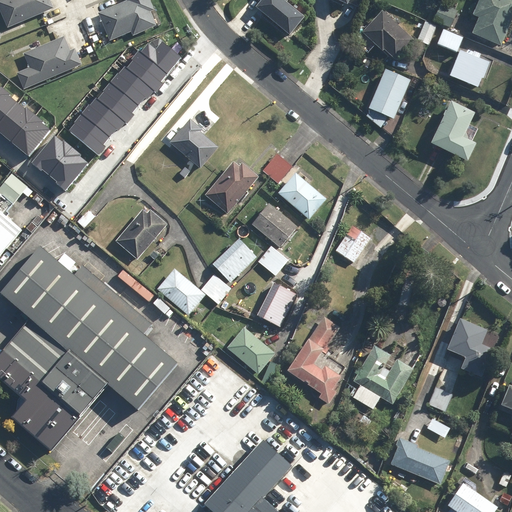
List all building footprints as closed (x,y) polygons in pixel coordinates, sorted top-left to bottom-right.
[(49,0),(0,0),(0,13),(7,30),(54,9),(49,0)] [(127,0),(128,2),(99,14),(110,41),(131,33),(133,38),(156,28),(149,13),(154,11),(149,0),(127,0)] [(263,0),(256,8),(290,38),(304,22),(286,6),(291,0),(263,0)] [(331,0),(331,1),(347,8),(349,4),(359,9),(362,0),(331,0)] [(511,0),(480,0),(473,17),(479,19),(472,35),(502,47),(511,22),(511,0)] [(441,6),(434,22),(450,29),(457,13),(441,6)] [(383,13),(362,35),(382,54),(384,51),(396,62),(415,43),(383,13)] [(436,26),(425,22),(418,42),(429,46),(436,26)] [(443,31),(437,46),(457,54),(463,39),(443,31)] [(71,51),(65,38),(24,56),(30,69),(18,74),(25,90),(82,65),(75,50),(71,51)] [(140,52),(168,75),(181,57),(162,41),(159,38),(151,41),(149,44),(148,43),(140,52)] [(285,45),(281,50),(296,62),(301,57),(285,45)] [(140,52),(139,51),(132,59),(132,60),(126,68),(155,91),(156,92),(163,83),(161,82),(168,75),(140,52)] [(489,64),(460,52),(450,78),(479,90),(489,64)] [(117,74),(110,83),(139,106),(145,98),(147,100),(155,91),(126,68),(125,66),(118,74),(117,74)] [(410,81),(386,71),(370,111),(394,121),(410,81)] [(139,106),(110,83),(103,91),(104,92),(98,99),(126,122),(127,123),(135,115),(133,113),(139,106)] [(2,87),(1,89),(0,89),(0,121),(17,102),(9,96),(10,94),(2,87)] [(89,105),(81,114),(110,137),(117,129),(119,131),(126,122),(98,99),(96,98),(90,105),(89,105)] [(0,131),(11,141),(35,114),(26,107),(24,108),(17,102),(0,121),(0,131)] [(477,145),(464,139),(476,115),(452,103),(431,145),(468,163),(477,145)] [(43,121),(35,114),(11,141),(28,155),(50,129),(42,122),(43,121)] [(110,137),(81,114),(74,122),(75,123),(69,131),(99,155),(106,146),(104,145),(110,137)] [(202,131),(190,121),(171,145),(201,170),(219,149),(200,133),(202,131)] [(50,175),(73,148),(64,140),(62,142),(55,135),(31,163),(41,171),(42,169),(50,175)] [(81,155),(73,148),(50,175),(57,181),(56,183),(65,191),(89,163),(80,156),(81,155)] [(271,178),(285,162),(277,155),(263,172),(271,178)] [(229,216),(259,180),(236,160),(205,197),(229,216)] [(279,185),(293,168),(285,162),(271,178),(279,185)] [(192,172),(185,167),(180,175),(186,180),(192,172)] [(296,174),(278,195),(310,222),(327,202),(296,174)] [(28,188),(13,175),(0,190),(0,194),(13,206),(28,188)] [(298,229),(269,205),(252,226),(280,250),(298,229)] [(96,218),(90,211),(78,223),(84,230),(96,218)] [(138,261),(168,226),(150,211),(147,215),(143,211),(116,243),(138,261)] [(0,217),(0,260),(22,236),(0,217)] [(355,264),(371,239),(353,227),(337,252),(355,264)] [(257,259),(239,240),(213,266),(231,285),(257,259)] [(162,259),(167,253),(161,247),(156,253),(162,259)] [(289,262),(272,247),(258,263),(275,278),(289,262)] [(176,369),(41,251),(3,294),(31,319),(0,353),(0,383),(25,406),(12,421),(50,455),(110,388),(138,413),(176,369)] [(206,297),(175,271),(158,291),(189,317),(206,297)] [(232,290),(214,276),(201,291),(219,306),(232,290)] [(280,329),(296,295),(273,284),(257,318),(280,329)] [(341,329),(324,318),(287,372),(321,395),(318,398),(329,405),(337,393),(333,391),(342,378),(340,376),(346,367),(325,353),(328,349),(330,347),(341,329)] [(482,345),(487,331),(459,319),(447,350),(465,357),(460,369),(482,378),(494,350),(482,345)] [(275,355),(244,328),(227,348),(258,374),(275,355)] [(391,355),(374,346),(353,382),(360,386),(380,398),(393,405),(414,369),(397,359),(385,379),(379,376),(391,355)] [(280,366),(270,363),(263,381),(272,385),(280,366)] [(511,386),(509,385),(500,406),(511,410),(511,386)] [(360,386),(353,398),(373,410),(380,398),(360,386)] [(452,395),(435,388),(428,405),(445,412),(452,395)] [(450,429),(433,419),(427,429),(445,439),(450,429)] [(398,447),(391,465),(440,485),(449,462),(416,448),(417,447),(398,439),(395,446),(398,447)] [(253,511),(290,471),(262,446),(202,511),(253,511)] [(494,511),(497,509),(462,485),(447,507),(455,511),(494,511)]
